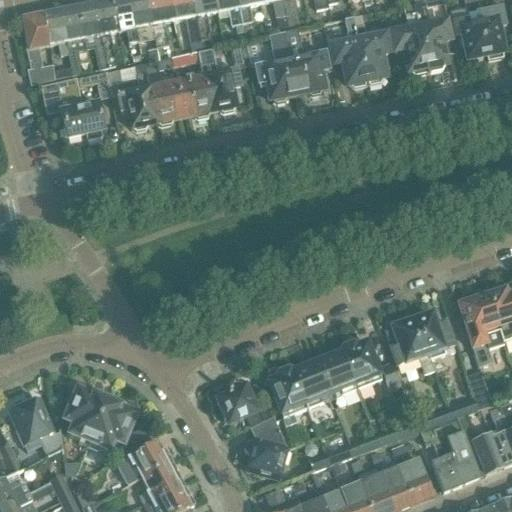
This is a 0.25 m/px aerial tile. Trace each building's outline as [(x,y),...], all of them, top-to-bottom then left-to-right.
[(143,32),(152,30),(145,0),(136,0),(128,2),(136,47),(140,65),(149,63),(143,32)] [(163,27),(174,25),(168,0),(145,0),(152,30),(156,54),(168,51),(163,27)] [(201,55),(200,48),(190,0),(168,0),(174,25),(184,23),(191,58),(201,55)] [(204,19),(216,17),(213,0),(190,0),(200,48),(209,46),(204,19)] [(230,31),(240,29),(234,0),(213,0),(216,17),(227,15),(230,31)] [(248,11),(258,8),(256,0),(234,0),(240,29),(251,27),(248,11)] [(271,6),(278,38),(283,37),(287,36),(280,0),(256,0),(258,8),(271,6)] [(280,0),(287,36),(295,35),(300,34),(293,2),(301,0),(280,0)] [(326,0),(312,0),(316,16),(328,13),(328,8),(326,0)] [(326,0),(328,8),(338,6),(336,0),(326,0)] [(415,8),(413,0),(404,0),(407,10),(413,9),(415,8)] [(413,0),(415,8),(421,7),(421,8),(424,7),(422,0),(413,0)] [(474,9),(472,0),(466,0),(462,1),(463,7),(468,10),(474,9)] [(472,0),(474,9),(484,6),(482,0),(472,0)] [(128,49),(136,47),(128,2),(110,5),(116,37),(125,35),(128,49)] [(108,38),(116,37),(110,5),(93,9),(106,73),(114,71),(108,38)] [(478,28),(485,61),(486,61),(486,65),(502,62),(501,57),(503,57),(499,41),(504,40),(502,31),(505,31),(500,6),(484,10),(485,17),(476,18),(478,28)] [(421,7),(415,8),(413,9),(427,78),(429,78),(440,75),(443,71),(443,69),(444,69),(440,46),(448,44),(445,27),(423,31),(422,25),(425,25),(421,8),(421,7)] [(98,75),(106,73),(93,9),(76,12),(85,54),(94,52),(98,75)] [(413,9),(407,10),(402,11),(407,35),(390,38),(394,56),(403,54),(407,77),(409,76),(409,78),(414,81),(425,79),(427,78),(413,9)] [(76,55),(85,54),(76,12),(59,15),(68,59),(71,73),(72,81),(81,79),(76,55)] [(466,64),(485,61),(478,28),(468,29),(465,14),(449,17),(454,41),(457,41),(459,49),(463,48),(466,64)] [(57,49),(60,61),(68,59),(59,15),(41,19),(48,50),(57,49)] [(37,53),(48,50),(41,19),(22,23),(26,43),(24,45),(31,74),(27,75),(30,89),(55,84),(53,76),(52,70),(42,72),(37,53)] [(360,20),(352,22),(366,91),(368,90),(380,88),(383,83),(382,82),(384,82),(379,59),(387,57),(384,39),(362,44),(361,38),(364,37),(360,20)] [(366,91),(352,22),(343,24),(347,41),(350,40),(351,46),(330,51),(333,68),(342,66),(346,89),(348,89),(348,90),(353,93),(364,91),(366,91)] [(287,36),(283,37),(296,99),(307,97),(307,99),(310,101),(318,99),(321,96),(320,94),(322,94),(319,77),(328,75),(324,58),(300,62),(295,35),(287,36)] [(283,37),(278,38),(272,39),(277,67),(254,72),(257,90),(266,88),(269,105),(272,104),(272,106),(275,108),(283,107),(285,104),(285,102),(296,99),(283,37)] [(245,57),(244,51),(230,53),(232,60),(245,57)] [(210,54),(197,57),(199,66),(202,82),(209,117),(216,116),(216,118),(218,117),(222,119),(232,117),(235,113),(231,95),(240,93),(236,75),(215,79),(210,54)] [(197,57),(170,63),(172,71),(199,66),(197,57)] [(170,63),(143,69),(145,77),(172,71),(170,63)] [(145,77),(143,69),(134,71),(138,91),(142,90),(143,94),(115,100),(118,118),(127,116),(130,134),(135,137),(144,135),(147,130),(156,128),(148,93),(145,77)] [(71,73),(53,76),(55,84),(72,81),(71,73)] [(99,105),(112,102),(107,77),(40,92),(46,120),(59,118),(65,143),(85,139),(86,145),(101,142),(99,136),(102,135),(97,108),(81,111),(77,93),(96,89),(99,105)] [(209,119),(209,117),(202,82),(177,87),(184,122),(191,121),(191,122),(197,124),(207,122),(209,119)] [(173,88),(148,93),(156,128),(156,130),(161,131),(170,129),(172,126),(172,125),(181,123),(173,88)] [(504,294),(488,299),(504,346),(511,343),(511,298),(506,301),(504,294)] [(504,346),(488,299),(485,300),(485,299),(484,297),(483,297),(482,296),(480,295),(479,295),(478,295),(476,295),(475,296),(473,297),(473,298),(472,299),(471,300),(471,302),(471,303),(471,304),(471,305),(457,310),(478,372),(492,368),(487,354),(504,349),(503,347),(504,346)] [(417,323),(415,324),(429,365),(454,356),(444,327),(435,330),(431,319),(428,320),(425,319),(419,321),(417,323)] [(429,365),(415,324),(405,328),(402,327),(397,329),(395,331),(392,332),(393,334),(384,336),(396,370),(417,362),(423,379),(433,376),(429,365)] [(342,352),(340,356),(355,394),(380,384),(365,346),(357,350),(352,348),(342,352)] [(355,394),(340,356),(318,365),(333,403),(355,394)] [(314,366),(292,375),(307,413),(330,404),(314,366)] [(391,366),(379,371),(389,395),(400,390),(391,366)] [(307,413),(292,375),(287,373),(278,377),(276,382),(267,385),(285,431),(292,428),(289,420),(307,413)] [(465,380),(473,404),(477,415),(491,410),(479,376),(465,380)] [(245,421),(250,432),(261,427),(256,416),(244,390),(244,391),(243,389),(242,389),(240,387),(233,387),(228,392),(229,396),(228,396),(226,397),(227,398),(215,404),(227,429),(245,421)] [(77,447),(87,451),(107,402),(91,395),(89,399),(76,394),(68,412),(69,413),(67,419),(70,420),(67,426),(72,428),(68,438),(79,443),(77,447)] [(107,402),(87,451),(96,455),(98,451),(109,455),(113,445),(118,447),(121,441),(124,442),(126,436),(127,437),(135,418),(122,413),(123,408),(107,402)] [(47,463),(61,455),(58,434),(50,437),(36,405),(26,410),(24,405),(20,404),(11,408),(9,411),(11,416),(18,433),(15,434),(22,451),(24,450),(26,456),(41,450),(47,463)] [(447,414),(451,425),(465,420),(477,415),(473,404),(447,414)] [(500,412),(511,443),(511,413),(510,408),(500,412)] [(498,439),(491,442),(503,473),(511,469),(511,443),(500,412),(489,417),(498,439)] [(417,437),(418,437),(436,430),(451,425),(447,414),(413,427),(417,437)] [(465,420),(451,425),(436,430),(460,490),(479,482),(462,440),(471,437),(465,420)] [(250,432),(255,443),(278,434),(272,422),(261,427),(250,432)] [(378,452),(417,437),(413,427),(374,441),(378,452)] [(129,444),(133,451),(151,440),(145,430),(132,437),(129,444)] [(436,430),(418,437),(424,451),(431,448),(437,465),(430,468),(442,497),(460,490),(436,430)] [(278,434),(255,443),(256,445),(287,453),(278,434)] [(503,473),(491,442),(489,439),(470,446),(484,480),(503,473)] [(354,461),(378,452),(374,441),(350,450),(354,461)] [(256,445),(255,443),(254,444),(254,445),(252,444),(252,445),(248,445),(245,447),(243,453),(245,457),(248,459),(248,460),(249,460),(245,475),(277,485),(286,455),(287,454),(287,453),(256,445)] [(0,447),(0,461),(10,481),(10,482),(17,479),(21,476),(5,445),(0,447)] [(134,469),(141,483),(171,467),(164,452),(158,455),(155,448),(126,463),(131,471),(134,469)] [(330,470),(354,461),(350,450),(325,459),(329,470),(330,470)] [(405,458),(402,450),(391,454),(394,462),(405,458)] [(379,457),(370,461),(374,470),(383,466),(379,457)] [(313,476),(318,474),(329,470),(325,459),(309,465),(313,476)] [(65,479),(74,483),(80,469),(77,468),(76,463),(62,465),(65,479)] [(418,464),(398,472),(412,509),(432,501),(418,464)] [(359,465),(350,468),(354,476),(362,473),(359,465)] [(330,470),(333,479),(344,474),(341,466),(330,470)] [(138,501),(142,509),(177,490),(174,484),(179,481),(171,467),(141,483),(148,496),(138,501)] [(398,472),(378,480),(390,511),(404,511),(412,509),(398,472)] [(0,511),(27,499),(17,479),(10,482),(10,481),(0,485),(0,511)] [(318,498),(323,496),(315,479),(311,481),(318,498)] [(49,485),(54,496),(65,491),(60,480),(49,485)] [(390,511),(378,480),(358,488),(368,511),(390,511)] [(296,501),(305,497),(301,486),(292,489),(296,501)] [(368,511),(358,488),(339,495),(345,511),(368,511)] [(177,490),(142,509),(143,511),(189,511),(194,510),(186,495),(181,497),(177,490)] [(65,491),(54,496),(60,507),(70,502),(65,491)] [(278,493),(271,496),(275,508),(283,505),(278,493)] [(345,511),(339,495),(319,503),(322,511),(345,511)] [(275,508),(271,496),(263,499),(268,511),(275,508)] [(33,511),(27,499),(0,511),(33,511)] [(322,511),(319,503),(300,511),(322,511)]
